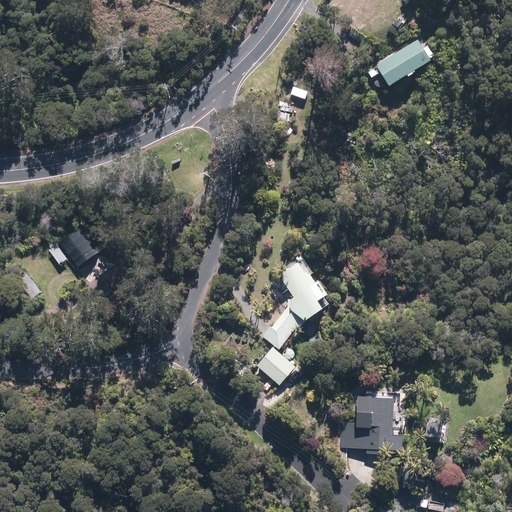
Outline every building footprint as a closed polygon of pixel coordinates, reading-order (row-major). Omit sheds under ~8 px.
[(375,66),(387,88),(429,62),(418,41),(375,66)] [(303,319),(320,304),(315,297),(321,293),(296,260),(281,272),(296,291),(289,297),(289,307),(291,309),(276,330),(269,325),(262,335),(279,348),(302,317),(303,319)] [(295,365),(272,345),(255,365),(278,385),(295,365)] [(378,448),(403,449),(403,433),(391,433),(393,394),(357,393),(355,447),(366,448),(366,452),(377,452),(378,448)] [(440,422),(427,421),(425,435),(438,437),(440,422)] [(397,486),(421,490),(425,471),(401,466),(397,486)]
